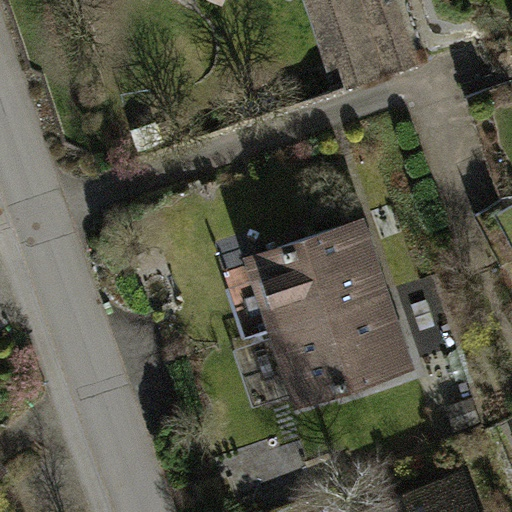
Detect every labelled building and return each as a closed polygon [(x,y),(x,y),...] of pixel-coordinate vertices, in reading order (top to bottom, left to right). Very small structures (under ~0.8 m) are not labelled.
[(391,73),(418,64),(395,0),(316,0),(336,59),(381,44),(391,73)] [(255,254),(279,326),(380,292),(356,221),(255,254)] [(279,326),(303,397),(404,363),(380,292),(279,326)] [(427,356),(434,378),(457,370),(450,348),(427,356)] [(474,511),(462,480),(382,511),(474,511)]
